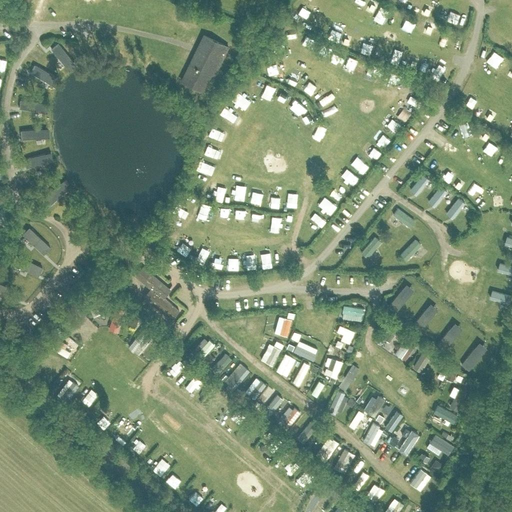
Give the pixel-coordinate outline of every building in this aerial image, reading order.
[(359,0),(357,7),(366,11),(370,0),(359,0)] [(380,4),(373,16),(382,21),(388,8),(380,4)] [(507,46),(511,35),(511,34),(503,31),(498,42),(507,46)] [(197,45),(195,50),(180,80),(203,92),(211,75),(215,76),(230,46),(203,33),(197,45)] [(448,59),(453,45),(432,38),(427,52),(448,59)] [(59,45),(54,51),(71,66),(76,60),(59,45)] [(349,65),(357,68),(361,60),(353,56),(349,65)] [(0,67),(9,68),(9,57),(0,57),(0,67)] [(438,65),(446,68),(448,60),(441,57),(438,65)] [(371,62),(368,73),(381,77),(384,66),(371,62)] [(39,69),(37,77),(56,81),(58,72),(39,69)] [(391,70),(386,84),(398,87),(402,73),(391,70)] [(366,79),(377,82),(378,77),(367,74),(366,79)] [(264,93),(273,96),(276,87),(268,84),(264,93)] [(263,101),(271,104),(274,99),(266,95),(263,101)] [(296,98),(291,106),(300,112),(305,104),(296,98)] [(406,122),(412,116),(402,105),(396,111),(406,122)] [(231,123),(236,114),(226,109),(221,118),(231,123)] [(320,121),(313,128),(321,136),(328,129),(320,121)] [(48,136),(47,126),(26,127),(27,137),(48,136)] [(481,128),(476,139),(487,143),(491,132),(481,128)] [(383,134),(377,140),(384,146),(389,139),(383,134)] [(498,142),(494,149),(505,155),(509,148),(498,142)] [(217,157),(220,149),(208,145),(205,152),(217,157)] [(445,172),(451,159),(441,155),(435,168),(445,172)] [(361,156),(355,163),(363,171),(370,164),(361,156)] [(197,171),(208,174),(210,165),(199,162),(197,171)] [(455,184),(461,175),(454,169),(447,179),(455,184)] [(419,192),(432,178),(424,171),(411,185),(419,192)] [(469,193),(478,183),(471,176),(461,186),(469,193)] [(50,201),(58,204),(67,183),(59,180),(50,201)] [(246,197),(247,180),(236,180),(236,196),(246,197)] [(437,204),(450,190),(443,182),(429,197),(437,204)] [(331,187),(337,198),(342,195),(336,184),(331,187)] [(254,189),(254,199),(265,199),(264,189),(254,189)] [(460,194),(448,209),(456,215),(468,200),(460,194)] [(289,195),(289,206),(299,205),(299,195),(289,195)] [(325,204),(333,211),(339,204),(331,198),(325,204)] [(176,206),(173,213),(184,219),(188,212),(176,206)] [(398,206),(393,213),(414,225),(418,218),(398,206)] [(237,207),(236,221),(246,221),(247,207),(237,207)] [(253,219),(259,221),(262,211),(256,210),(253,219)] [(321,225),(328,220),(321,211),(314,216),(321,225)] [(31,223),(27,232),(47,241),(51,232),(31,223)] [(377,235),(362,250),(370,257),(384,241),(377,235)] [(402,252),(410,260),(424,244),(416,236),(402,252)] [(205,261),(210,253),(202,249),(198,257),(205,261)] [(14,251),(11,259),(32,268),(35,260),(14,251)] [(171,289),(143,266),(135,276),(150,288),(143,297),(171,320),(180,310),(164,298),(171,289)] [(199,282),(207,284),(209,278),(201,275),(199,282)] [(416,297),(408,309),(416,314),(423,301),(416,297)] [(93,299),(97,317),(101,316),(98,298),(93,299)] [(124,328),(123,307),(113,307),(114,329),(124,328)] [(349,317),(354,322),(359,316),(354,312),(349,317)] [(498,326),(500,319),(485,314),(483,321),(498,326)] [(437,332),(443,317),(436,315),(430,330),(437,332)] [(72,320),(86,335),(90,331),(76,316),(72,320)] [(342,324),(339,330),(345,333),(343,339),(353,343),(358,331),(342,324)] [(291,336),(291,325),(282,325),(282,336),(291,336)] [(71,326),(65,330),(69,335),(74,331),(71,326)] [(459,350),(467,336),(460,332),(452,346),(459,350)] [(145,333),(134,343),(141,352),(152,342),(145,333)] [(211,338),(201,351),(208,357),(219,345),(211,338)] [(407,340),(397,349),(407,361),(418,351),(407,340)] [(72,359),(76,353),(57,343),(54,349),(72,359)] [(484,345),(479,347),(483,354),(480,356),(484,361),(491,357),(484,345)] [(428,346),(417,367),(425,370),(435,350),(428,346)] [(265,358),(278,364),(283,354),(270,348),(265,358)] [(286,373),(295,357),(288,353),(279,370),(286,373)] [(43,355),(40,359),(51,368),(54,365),(43,355)] [(184,358),(178,363),(185,372),(192,367),(184,358)] [(40,359),(36,363),(49,376),(53,372),(40,359)] [(327,376),(341,378),(345,360),(337,359),(335,369),(328,368),(327,376)] [(299,383),(313,366),(309,362),(295,380),(299,383)] [(308,389),(317,375),(310,370),(301,384),(308,389)] [(340,391),(333,410),(338,412),(346,393),(340,391)] [(90,396),(82,407),(88,411),(96,401),(90,396)] [(454,405),(460,407),(463,399),(457,397),(454,405)] [(433,416),(450,422),(451,420),(457,422),(460,415),(437,406),(433,416)] [(292,424),(303,413),(297,407),(286,418),(292,424)] [(108,429),(116,422),(114,420),(118,416),(111,409),(100,420),(108,429)] [(235,409),(225,424),(238,432),(247,416),(244,414),(237,425),(232,422),(238,411),(235,409)] [(359,412),(352,425),(363,431),(370,418),(359,412)] [(389,427),(395,432),(403,421),(397,416),(389,427)] [(251,421),(240,436),(248,441),(259,426),(251,421)] [(376,442),(382,424),(374,421),(368,440),(376,442)] [(128,441),(137,433),(129,426),(121,434),(128,441)] [(412,429),(402,442),(398,439),(395,443),(409,454),(422,436),(412,429)] [(272,436),(267,442),(277,449),(282,443),(272,436)] [(332,455),(342,443),(332,436),(323,447),(332,455)] [(435,436),(429,446),(445,455),(451,445),(435,436)] [(143,460),(154,450),(146,442),(136,452),(143,460)] [(352,464),(355,451),(349,450),(345,463),(352,464)] [(284,470),(294,461),(288,454),(277,463),(284,470)] [(307,486),(317,473),(308,467),(299,479),(307,486)] [(420,468),(409,482),(416,487),(424,476),(427,479),(430,475),(420,468)] [(433,474),(430,479),(435,483),(438,478),(433,474)] [(319,490),(328,496),(333,487),(324,482),(319,490)] [(339,511),(343,511),(351,503),(344,498),(336,509),(339,511)] [(398,511),(403,502),(396,499),(390,511),(398,511)]
